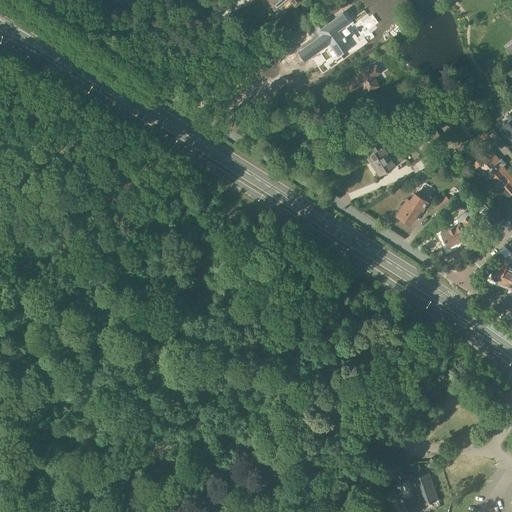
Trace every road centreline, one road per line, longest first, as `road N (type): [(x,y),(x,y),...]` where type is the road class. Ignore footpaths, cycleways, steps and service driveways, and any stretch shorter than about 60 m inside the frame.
road 1 (secondary): [(0,41),(333,245),(511,372)]
road 2 (secondary): [(511,349),(0,25)]
road 3 (residential): [(19,0),(457,280)]
road 4 (unclassified): [(511,418),(479,450),(417,449),(308,426)]
road 5 (residential): [(181,511),(279,435),(308,426)]
